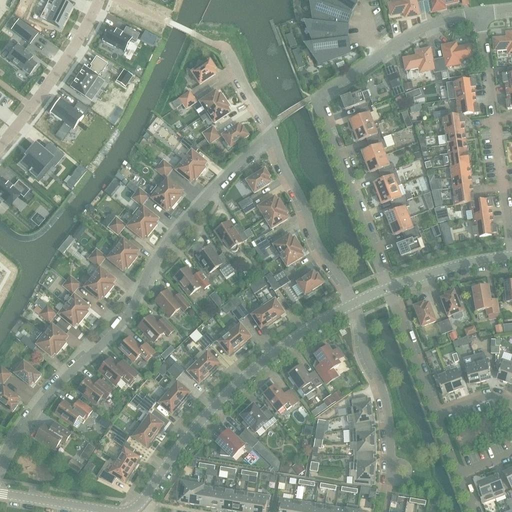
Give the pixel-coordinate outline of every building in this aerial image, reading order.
[(48,0),(39,18),(46,22),(60,29),(65,20),(66,21),(66,20),(65,20),(67,16),(68,17),(67,16),(68,14),(71,7),(59,1),(59,0),(48,0)] [(311,2),(350,16),(351,16),(349,15),(352,9),(351,8),(349,7),(352,3),(356,6),(356,5),(347,0),(323,0),(321,6),(311,2)] [(423,2),(422,0),(391,0),(392,4),(388,4),(391,16),(404,13),(405,18),(420,15),(417,3),(423,2)] [(422,0),(423,2),(429,0),(431,13),(446,10),(445,5),(458,3),(457,0),(422,0)] [(306,24),(348,28),(347,28),(347,21),(346,20),(345,20),(346,15),(350,17),(350,16),(311,2),(310,3),(311,3),(313,15),(313,16),(318,17),(317,25),(306,24)] [(18,20),(10,30),(30,45),(37,35),(18,20)] [(306,46),(348,41),(348,40),(347,40),(346,34),(344,34),(344,33),(343,33),(343,29),(348,29),(348,28),(306,24),(307,25),(312,36),(311,36),(311,37),(316,37),(317,44),(306,46)] [(110,27),(102,41),(125,53),(132,40),(136,42),(140,35),(126,28),(123,34),(110,27)] [(511,32),(506,33),(507,38),(493,39),(494,51),(508,50),(508,55),(511,54),(511,32)] [(152,36),(148,44),(153,47),(157,38),(152,36)] [(294,39),(288,42),(290,47),(296,45),(294,39)] [(348,41),(306,46),(306,47),(307,47),(314,57),(314,58),(319,56),(322,64),(319,65),(320,66),(350,54),(350,53),(347,46),(346,47),(346,46),(345,47),(343,42),(348,41)] [(438,60),(441,72),(447,71),(447,68),(460,65),(459,60),(473,57),(470,46),(457,48),(456,43),(442,46),(444,59),(438,60)] [(17,45),(6,59),(29,76),(37,66),(30,60),(32,57),(17,45)] [(299,49),(293,51),(296,60),(302,57),(299,49)] [(441,72),(438,60),(433,61),(430,49),(416,52),(417,56),(403,59),(406,71),(419,68),(420,73),(434,70),(434,73),(441,72)] [(76,81),(71,89),(85,98),(98,78),(101,73),(102,73),(107,65),(97,58),(91,66),(93,67),(89,72),(85,69),(80,76),(76,81)] [(215,69),(210,61),(199,69),(198,67),(192,71),(193,72),(192,73),(200,85),(216,75),(214,72),(213,70),(215,69)] [(393,65),(384,69),(387,77),(396,73),(393,65)] [(124,71),(117,82),(125,87),(132,76),(124,71)] [(511,74),(502,76),(503,84),(505,84),(506,93),(511,91),(511,74)] [(474,80),(452,83),(453,91),(455,91),(456,100),(475,97),(474,88),(476,88),(474,80)] [(412,83),(403,84),(404,91),(413,90),(412,83)] [(401,86),(392,89),(395,97),(404,94),(401,86)] [(419,90),(405,95),(408,101),(408,107),(415,106),(414,99),(421,96),(419,90)] [(342,102),(341,102),(341,104),(341,105),(342,107),(343,108),(344,110),(345,109),(345,110),(345,111),(357,106),(359,112),(371,107),(373,107),(373,106),(369,97),(371,96),(369,91),(362,93),(361,93),(341,100),(342,101),(342,102)] [(190,92),(179,99),(173,103),(176,109),(183,105),(186,110),(197,103),(190,92)] [(207,114),(225,102),(221,95),(219,96),(218,95),(217,95),(216,93),(200,103),(207,114)] [(401,96),(395,100),(401,107),(406,103),(401,96)] [(475,97),(456,100),(457,109),(456,109),(457,117),(464,116),(479,114),(478,106),(477,106),(475,97)] [(59,99),(49,113),(64,124),(54,137),(63,143),(72,130),(74,131),(80,122),(84,117),(88,110),(78,103),(74,110),(59,99)] [(207,114),(200,118),(203,122),(210,117),(214,124),(230,114),(228,111),(229,111),(228,109),(229,108),(225,102),(207,114)] [(350,128),(351,130),(352,131),(353,131),(354,132),(373,124),(370,115),(370,114),(373,113),(371,107),(359,112),(361,117),(349,121),(350,122),(350,123),(349,123),(349,125),(350,127),(350,128)] [(441,119),(443,127),(444,126),(445,135),(465,133),(463,124),(465,124),(464,116),(457,117),(441,119)] [(354,138),(355,140),(356,141),(357,141),(357,142),(369,138),(371,143),(383,139),(379,129),(375,130),(373,124),(354,132),(354,133),(353,133),(353,135),(353,137),(354,138)] [(249,137),(243,129),(241,130),(240,128),(240,129),(238,126),(222,137),(226,142),(223,143),(228,151),(232,148),(233,149),(238,145),(237,144),(249,137)] [(206,139),(217,132),(213,127),(202,134),(206,139)] [(217,132),(206,139),(210,145),(220,138),(217,132)] [(465,133),(445,135),(447,145),(466,143),(465,133)] [(362,154),(361,155),(361,157),(362,158),(362,160),(363,161),(364,162),(365,162),(366,163),(385,156),(383,150),(387,148),(394,146),(390,136),(383,139),(371,143),(373,148),(361,153),(362,154)] [(184,161),(201,175),(205,169),(204,168),(205,166),(204,166),(206,163),(195,154),(198,149),(184,138),(180,143),(191,152),(184,161)] [(29,154),(20,165),(28,172),(28,173),(28,174),(29,173),(32,175),(36,178),(49,163),(52,166),(54,168),(64,156),(49,143),(42,151),(35,144),(27,152),(29,154)] [(466,143),(447,145),(448,156),(467,153),(466,143)] [(419,152),(413,155),(415,161),(421,159),(419,152)] [(448,156),(442,156),(444,167),(450,166),(469,163),(467,153),(448,156)] [(366,170),(367,171),(368,173),(369,172),(369,173),(369,174),(381,169),(383,174),(395,170),(393,164),(389,166),(389,165),(385,156),(366,163),(366,164),(365,165),(365,167),(365,168),(366,170)] [(201,175),(184,161),(181,160),(176,166),(178,168),(176,171),(190,183),(192,181),(193,181),(194,180),(196,181),(201,175)] [(159,166),(169,174),(173,169),(163,161),(159,166)] [(421,161),(415,163),(417,170),(423,167),(421,161)] [(451,168),(450,168),(452,179),(471,176),(469,165),(468,165),(468,166),(451,168)] [(81,166),(74,174),(80,178),(86,171),(81,166)] [(169,174),(159,166),(155,171),(165,179),(169,174)] [(254,194),(270,184),(269,181),(268,179),(270,178),(265,170),(253,177),(253,176),(247,179),(248,181),(246,182),(254,194)] [(374,186),(373,186),(373,188),(374,190),(374,191),(375,193),(376,194),(377,193),(378,195),(397,187),(401,186),(399,180),(395,170),(383,174),(385,180),(373,184),(374,185),(374,186)] [(471,176),(452,179),(453,189),(472,186),(471,176)] [(1,178),(0,179),(0,198),(10,207),(20,196),(23,199),(30,191),(18,181),(13,188),(1,178)] [(160,190),(176,203),(181,197),(180,196),(181,195),(180,194),(182,192),(168,180),(160,190)] [(378,196),(377,196),(377,198),(377,200),(378,201),(379,203),(380,204),(381,204),(381,205),(393,201),(395,206),(407,201),(413,199),(411,193),(406,195),(402,185),(401,186),(397,187),(378,195),(378,196)] [(472,186),(453,189),(454,198),(453,198),(454,206),(469,204),(469,203),(476,202),(475,195),(473,195),(472,186)] [(176,203),(160,190),(157,188),(152,194),(154,196),(151,200),(166,212),(168,209),(169,209),(170,208),(172,209),(176,203)] [(135,194),(145,202),(149,197),(139,189),(135,194)] [(430,193),(423,196),(426,203),(432,201),(430,193)] [(145,202),(135,194),(131,199),(141,207),(145,202)] [(242,210),(252,203),(249,198),(239,204),(242,209),(242,210)] [(265,219),(283,208),(279,201),(278,202),(276,201),(274,198),(258,208),(265,219)] [(440,199),(434,200),(436,208),(442,206),(440,199)] [(469,203),(469,204),(470,211),(472,211),(473,220),(492,217),(491,208),(493,208),(492,200),(476,202),(469,203)] [(385,216),(386,216),(386,217),(385,217),(385,219),(386,221),(386,222),(387,224),(388,225),(389,225),(390,226),(409,219),(405,209),(406,209),(406,208),(409,207),(407,201),(395,206),(397,211),(385,216)] [(252,203),(242,210),(245,215),(256,209),(252,203)] [(138,210),(133,216),(135,218),(152,232),(157,226),(155,224),(157,223),(156,222),(158,220),(143,208),(141,212),(138,210)] [(283,208),(265,219),(272,230),(288,220),(286,217),(287,217),(286,215),(287,214),(283,208)] [(446,222),(443,213),(436,215),(439,224),(446,222)] [(474,237),(480,236),(481,237),(482,237),(484,237),(485,237),(487,237),(488,236),(490,235),(496,234),(495,226),(494,226),(492,217),(473,220),(474,229),(473,229),(474,237)] [(112,223),(122,231),(126,226),(116,218),(112,223)] [(148,238),(152,232),(135,218),(127,228),(142,240),(144,237),(145,238),(146,236),(148,238)] [(393,236),(393,237),(405,232),(407,237),(419,233),(417,227),(413,228),(409,219),(390,226),(390,227),(389,228),(389,229),(389,231),(390,233),(391,234),(392,235),(393,235),(393,236)] [(122,231),(112,223),(108,228),(118,236),(122,231)] [(238,247),(238,246),(242,243),(242,244),(248,240),(241,228),(235,232),(229,223),(215,232),(223,243),(224,242),(230,251),(231,251),(232,252),(233,252),(233,253),(234,253),(235,253),(236,252),(237,252),(237,251),(238,250),(238,249),(238,248),(238,247)] [(397,247),(398,248),(398,249),(397,249),(397,251),(398,252),(398,254),(399,255),(400,257),(401,256),(401,257),(402,258),(408,255),(408,256),(410,256),(411,256),(413,256),(414,255),(416,254),(415,253),(422,250),(421,249),(418,240),(421,238),(419,233),(407,237),(409,243),(397,247)] [(451,234),(442,237),(445,247),(453,245),(451,234)] [(257,247),(267,241),(264,236),(254,242),(257,247)] [(280,257),(299,245),(295,239),(293,240),(292,238),(291,239),(289,236),(273,246),(280,257)] [(118,241),(113,248),(133,264),(137,258),(136,256),(137,255),(136,254),(138,252),(124,240),(121,243),(118,241)] [(267,241),(257,247),(260,253),(271,247),(267,241)] [(299,245),(280,257),(287,268),(303,258),(301,255),(302,255),(301,253),(303,252),(299,245)] [(62,247),(58,251),(61,253),(63,255),(66,251),(64,248),(62,247)] [(231,266),(222,254),(222,255),(218,258),(210,247),(196,256),(201,262),(199,263),(204,270),(205,269),(209,274),(219,267),(221,270),(226,278),(235,272),(231,266)] [(128,270),(133,264),(113,248),(108,254),(110,256),(108,260),(122,272),(124,269),(125,270),(126,268),(128,270)] [(96,250),(92,255),(102,263),(106,258),(96,250)] [(98,268),(102,263),(92,255),(88,260),(98,268)] [(205,290),(210,286),(200,273),(194,277),(187,268),(174,278),(189,297),(202,287),(205,290)] [(100,269),(92,279),(109,292),(114,287),(112,285),(114,284),(113,283),(115,281),(100,269)] [(283,271),(273,278),(276,283),(287,277),(283,271)] [(315,276),(313,273),(297,283),(305,296),(306,295),(307,296),(313,293),(312,291),(323,284),(318,276),(316,277),(315,276)] [(270,274),(265,277),(274,292),(280,289),(276,283),(273,278),(270,274)] [(76,290),(80,285),(71,277),(67,282),(76,290)] [(290,282),(287,277),(276,283),(280,289),(290,282)] [(104,298),(109,292),(92,279),(84,289),(99,301),(101,298),(101,299),(103,297),(104,298)] [(72,295),(76,290),(67,282),(63,287),(72,295)] [(487,316),(499,314),(497,300),(491,301),(488,286),(483,287),(482,286),(478,287),(477,288),(472,289),(476,312),(486,310),(487,316)] [(168,291),(155,301),(170,318),(181,308),(184,312),(190,307),(180,295),(175,299),(168,291)] [(444,299),(441,300),(448,318),(453,316),(454,320),(457,321),(462,319),(463,317),(461,313),(462,312),(461,311),(463,310),(460,304),(459,305),(454,292),(445,295),(446,297),(444,298),(444,299)] [(87,310),(89,308),(75,296),(67,306),(84,320),(88,314),(87,312),(88,311),(87,310)] [(219,299),(214,303),(219,309),(224,305),(219,299)] [(262,306),(263,308),(274,324),(282,319),(280,317),(285,314),(275,300),(270,304),(269,301),(262,306)] [(424,306),(423,304),(414,307),(419,320),(417,320),(420,327),(421,326),(422,328),(436,322),(429,305),(426,306),(426,305),(424,306)] [(249,315),(242,305),(237,309),(244,319),(249,315)] [(57,314),(47,306),(43,311),(53,319),(57,314)] [(79,326),(84,320),(67,306),(59,316),(73,328),(75,325),(76,326),(77,324),(79,326)] [(34,311),(39,316),(49,324),(53,319),(43,311),(37,307),(34,311)] [(266,329),(274,324),(263,308),(252,316),(261,330),(265,327),(266,329)] [(239,322),(244,319),(237,309),(232,313),(239,322)] [(139,327),(154,343),(165,333),(168,337),(174,331),(163,320),(158,324),(150,316),(139,327)] [(449,320),(443,322),(447,334),(453,331),(449,320)] [(441,336),(447,334),(443,322),(437,324),(441,336)] [(240,325),(229,334),(241,349),(249,343),(247,341),(251,338),(240,325)] [(502,325),(495,326),(497,335),(504,334),(502,325)] [(53,326),(45,336),(62,350),(66,344),(65,342),(66,341),(65,340),(67,338),(53,326)] [(196,330),(189,337),(195,344),(198,342),(203,337),(196,330)] [(455,332),(449,334),(452,341),(458,339),(455,332)] [(211,346),(216,342),(207,333),(203,337),(211,346)] [(62,350),(45,336),(42,334),(34,344),(25,336),(21,341),(33,351),(37,346),(51,358),(53,355),(54,356),(55,354),(57,356),(62,350)] [(234,355),(241,349),(229,334),(218,343),(229,356),(233,353),(234,355)] [(206,351),(211,346),(203,337),(198,342),(206,351)] [(147,362),(155,353),(146,344),(141,349),(130,338),(119,349),(134,363),(139,357),(142,357),(147,362)] [(461,340),(453,343),(455,348),(463,345),(461,340)] [(332,353),(328,347),(314,356),(321,365),(315,369),(326,385),(338,377),(333,370),(340,365),(338,361),(344,357),(338,349),(332,353)] [(165,352),(160,356),(165,361),(169,356),(165,352)] [(208,353),(198,363),(211,376),(218,370),(216,368),(220,365),(208,353)] [(473,356),(475,363),(481,383),(487,381),(487,380),(491,379),(489,370),(491,369),(489,360),(486,360),(484,353),(473,356)] [(469,384),(474,383),(474,385),(481,383),(475,363),(473,356),(463,359),(469,384)] [(170,357),(165,362),(171,368),(176,363),(170,357)] [(110,359),(99,371),(116,386),(122,380),(125,380),(130,384),(129,385),(139,375),(129,367),(123,361),(118,367),(110,359)] [(501,381),(507,384),(511,370),(511,363),(510,363),(501,360),(498,370),(500,370),(497,379),(502,380),(501,381)] [(211,376),(198,363),(195,361),(190,367),(192,369),(188,373),(199,385),(203,381),(204,383),(211,376)] [(15,374),(29,386),(31,384),(32,384),(33,383),(35,384),(41,377),(30,368),(31,367),(26,363),(25,364),(24,363),(15,374)] [(180,376),(185,371),(176,363),(171,368),(180,376)] [(295,384),(300,391),(298,393),(302,398),(322,385),(314,373),(309,377),(301,366),(289,375),(291,378),(289,379),(293,386),(295,384)] [(11,375),(1,367),(0,368),(0,374),(7,380),(11,375)] [(176,381),(180,376),(171,368),(167,372),(176,381)] [(460,378),(457,369),(446,373),(454,392),(460,390),(459,388),(464,387),(460,378)] [(447,394),(454,392),(446,373),(434,378),(437,387),(439,386),(442,395),(447,393),(447,394)] [(114,391),(99,380),(101,382),(97,387),(87,379),(78,391),(96,405),(105,394),(109,397),(113,392),(114,392),(114,391)] [(187,398),(190,394),(177,383),(168,394),(183,406),(189,399),(187,398)] [(287,411),(297,403),(289,392),(284,396),(276,386),(264,395),(268,400),(266,402),(271,409),(273,407),(277,412),(284,407),(287,411)] [(19,400),(3,388),(0,393),(0,406),(1,407),(2,405),(12,413),(18,405),(16,404),(18,402),(17,402),(19,400)] [(177,413),(183,406),(168,394),(166,392),(160,398),(163,400),(159,405),(172,416),(175,412),(177,413)] [(339,392),(332,397),(336,403),(343,398),(339,392)] [(331,395),(323,401),(328,408),(336,403),(332,397),(331,395)] [(147,396),(143,400),(152,408),(156,403),(147,396)] [(347,416),(372,412),(370,402),(368,402),(367,397),(348,401),(350,408),(346,409),(347,416)] [(143,400),(139,405),(148,413),(152,408),(143,400)] [(79,401),(75,407),(72,407),(64,402),(56,414),(73,426),(77,421),(83,425),(93,411),(79,401)] [(262,415),(254,405),(253,406),(252,405),(247,410),(248,411),(241,417),(245,421),(242,424),(247,430),(250,427),(255,433),(262,427),(265,431),(277,421),(267,410),(262,415)] [(353,429),(372,427),(371,422),(373,422),(372,412),(347,416),(348,423),(352,423),(353,429)] [(160,429),(163,425),(150,415),(141,427),(157,438),(162,431),(160,429)] [(111,425),(102,418),(98,424),(107,431),(111,425)] [(45,425),(36,438),(55,451),(60,442),(64,445),(71,434),(56,424),(52,430),(45,425)] [(130,437),(112,426),(109,431),(116,436),(126,443),(130,437)] [(151,446),(157,438),(141,427),(133,438),(146,448),(149,444),(151,446)] [(306,427),(304,437),(312,438),(313,428),(306,427)] [(353,436),(349,436),(350,443),(375,442),(374,432),(372,432),(372,427),(353,429),(353,436)] [(252,448),(258,443),(246,431),(241,437),(241,438),(238,441),(228,431),(227,433),(226,432),(222,435),(223,436),(216,443),(222,449),(221,450),(220,456),(228,457),(229,455),(232,459),(244,446),(246,443),(252,448)] [(116,436),(113,441),(123,448),(122,449),(125,450),(132,454),(134,451),(130,448),(131,446),(126,443),(116,436)] [(258,443),(252,448),(257,453),(263,447),(258,442),(258,443)] [(375,442),(350,443),(350,451),(354,451),(354,457),(373,457),(373,452),(375,452),(375,442)] [(89,445),(85,451),(91,455),(95,449),(89,445)] [(125,450),(117,462),(133,472),(138,464),(136,463),(139,459),(132,454),(125,450)] [(273,457),(268,463),(273,468),(270,471),(278,472),(280,463),(273,457)] [(354,463),(350,463),(350,471),(375,472),(375,462),(373,462),(373,457),(354,457),(354,463)] [(84,466),(73,459),(67,467),(78,475),(84,466)] [(98,479),(99,479),(112,485),(117,478),(124,483),(127,479),(128,480),(133,472),(117,462),(110,474),(104,470),(98,479)] [(299,463),(292,468),(298,476),(305,471),(299,463)] [(353,478),(353,485),(372,488),(372,482),(374,482),(375,472),(350,471),(349,478),(353,478)] [(487,480),(495,499),(505,495),(499,477),(494,479),(494,478),(487,480)] [(495,499),(487,480),(481,483),(482,484),(477,486),(481,494),(478,495),(482,504),(495,499)] [(180,493),(179,501),(183,502),(183,504),(190,505),(193,485),(180,482),(178,492),(180,493)] [(190,505),(196,506),(196,504),(200,505),(204,486),(193,485),(190,505)] [(204,506),(204,507),(211,508),(214,488),(204,486),(200,505),(204,506)] [(211,508),(218,509),(218,508),(222,508),(225,490),(214,488),(211,508)] [(226,509),(225,511),(232,511),(235,492),(225,490),(222,508),(226,509)] [(232,511),(233,511),(238,511),(239,511),(243,511),(246,493),(235,492),(232,511)] [(243,511),(254,511),(257,495),(246,493),(243,511)] [(254,511),(265,511),(266,507),(268,507),(270,497),(257,495),(254,511)] [(291,511),(293,501),(280,499),(278,509),(280,509),(279,511),(291,511)] [(291,511),(302,511),(304,503),(293,501),(291,511)] [(312,511),(314,505),(304,503),(302,511),(312,511)]
